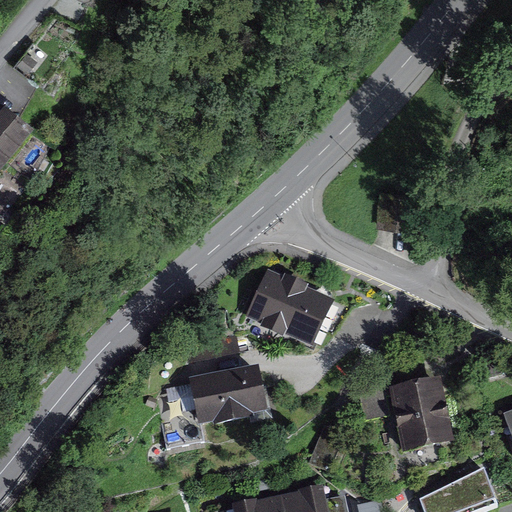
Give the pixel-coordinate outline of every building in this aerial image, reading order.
[(4,110),(0,115),(0,174),(0,175),(33,134),(4,110)] [(333,300),(267,269),(245,317),(310,348),(333,300)] [(260,362),(188,377),(197,424),(270,409),(260,362)] [(446,373),(402,385),(418,443),(462,431),(446,373)] [(423,504),(425,511),(488,511),(496,510),(484,475),(423,504)] [(323,511),(320,495),(236,511),(323,511)]
